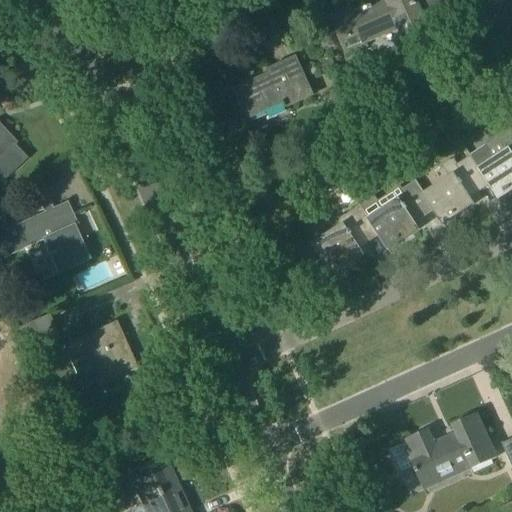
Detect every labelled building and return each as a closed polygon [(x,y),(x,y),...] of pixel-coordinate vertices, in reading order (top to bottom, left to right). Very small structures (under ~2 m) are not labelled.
[(362,42),(365,41),(399,26),(403,35),(425,25),(413,0),(384,0),(352,15),(349,10),(331,18),(341,42),(359,34),(362,42)] [(450,1),(424,12),(429,23),(455,12),(450,1)] [(452,21),(433,29),(436,37),(455,29),(452,21)] [(295,58),(267,70),(270,76),(262,80),(261,78),(233,90),(239,102),(237,102),(239,107),(240,106),(247,119),(282,105),(283,108),(311,96),(295,58)] [(348,66),(337,71),(362,126),(363,126),(371,122),(372,124),(390,115),(384,104),(368,112),(359,92),(360,92),(348,66)] [(362,126),(337,71),(336,72),(342,86),(328,93),(347,133),(363,126),(362,126)] [(490,81),(481,84),(484,93),(494,90),(490,81)] [(0,181),(25,159),(13,146),(17,143),(16,142),(14,144),(0,128),(0,181)] [(504,144),(507,149),(493,159),(484,146),(470,155),(479,168),(478,168),(485,181),(496,197),(503,192),(504,193),(510,189),(509,188),(511,186),(511,132),(508,135),(511,139),(504,144)] [(422,194),(430,206),(441,222),(448,217),(449,218),(454,214),(454,213),(471,202),(466,194),(485,181),(478,168),(479,168),(470,155),(456,164),(453,158),(442,165),(449,177),(424,193),(422,194)] [(368,219),(375,231),(386,247),(393,243),(399,239),(416,227),(410,219),(430,206),(422,194),(424,193),(416,181),(403,190),(400,186),(378,201),(374,195),(360,205),(361,206),(369,219),(368,219)] [(43,213),(12,227),(0,232),(0,260),(44,240),(50,253),(48,255),(57,272),(72,266),(73,267),(88,261),(72,227),(77,225),(67,202),(53,208),(41,186),(32,190),(43,213)] [(340,228),(299,254),(302,262),(309,268),(322,259),(330,272),(338,268),(344,264),(343,264),(361,252),(355,244),(375,231),(368,219),(369,219),(361,206),(336,222),(340,228)] [(26,308),(12,313),(18,327),(32,321),(26,308)] [(54,328),(49,317),(48,315),(19,329),(27,340),(54,328)] [(78,380),(95,373),(102,388),(123,379),(124,381),(128,380),(127,377),(138,372),(131,355),(127,356),(121,342),(124,341),(116,321),(62,345),(78,380)] [(37,338),(27,343),(34,356),(43,352),(37,338)] [(411,462),(420,483),(424,492),(472,470),(473,473),(492,464),(491,462),(496,459),(477,414),(452,425),(456,436),(434,446),(427,430),(410,437),(419,458),(411,462)] [(511,439),(501,444),(511,468),(511,439)] [(135,491),(140,503),(144,511),(187,511),(179,493),(177,494),(172,483),(186,477),(174,452),(173,453),(174,454),(107,484),(105,478),(90,485),(90,484),(88,484),(99,507),(135,491)]
